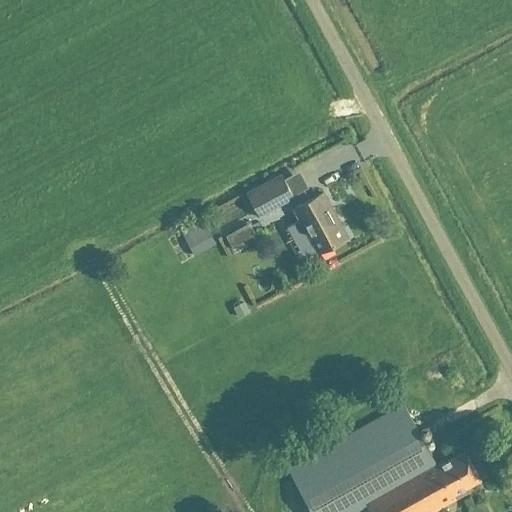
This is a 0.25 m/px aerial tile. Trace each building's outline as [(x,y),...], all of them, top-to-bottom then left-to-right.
[(245,194),(258,217),(293,198),(280,175),(245,194)] [(347,239),(322,194),(292,210),(317,255),(347,239)] [(248,221),(240,202),(215,213),(223,232),(248,221)] [(188,258),(210,251),(204,230),(181,237),(188,258)] [(435,511),(469,494),(466,490),(480,482),(464,453),(437,468),(403,408),(288,473),(310,511),(435,511)]
